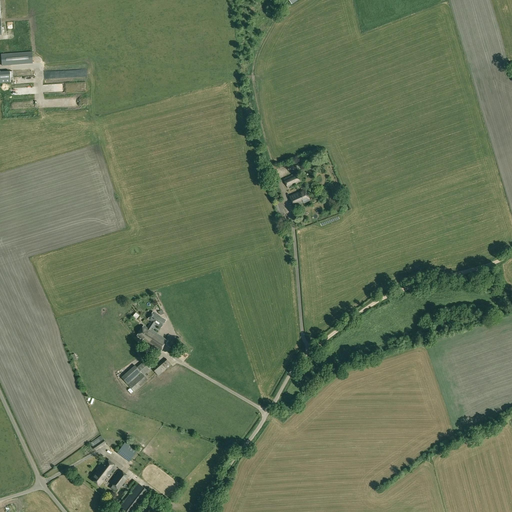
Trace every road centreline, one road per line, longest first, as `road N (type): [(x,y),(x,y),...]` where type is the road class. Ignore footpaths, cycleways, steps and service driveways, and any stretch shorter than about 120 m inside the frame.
road 1 (track): [(511,252),(385,295),(308,353),(290,215),(254,77),(281,0)]
road 2 (unclassified): [(208,511),(232,458),(308,353)]
